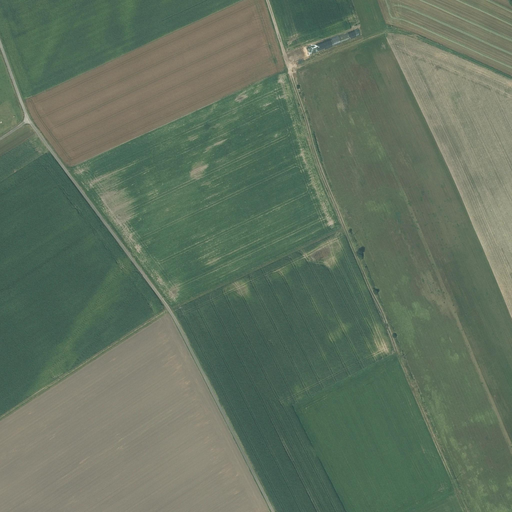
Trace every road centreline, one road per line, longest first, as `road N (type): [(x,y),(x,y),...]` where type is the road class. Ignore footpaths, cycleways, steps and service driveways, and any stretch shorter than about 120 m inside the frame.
road 1 (track): [(266,0),(321,169),(466,511)]
road 2 (unclassified): [(0,42),(28,120),(169,309),(273,511)]
road 3 (track): [(169,309),(0,418)]
